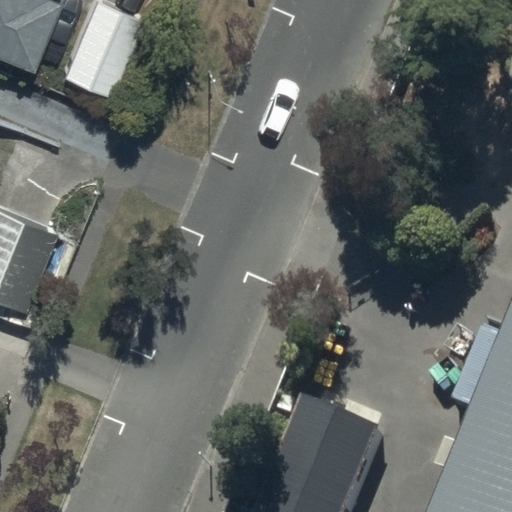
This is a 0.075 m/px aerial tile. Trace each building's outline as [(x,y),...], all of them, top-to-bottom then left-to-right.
[(0,0),(0,45),(30,58),(54,0),(0,0)] [(124,0),(90,0),(63,68),(110,87),(143,7),(124,0)] [(0,292),(24,302),(56,224),(0,201),(0,292)] [(511,511),(511,356),(445,511),(511,511)] [(354,511),(383,442),(311,413),(271,511),(354,511)]
